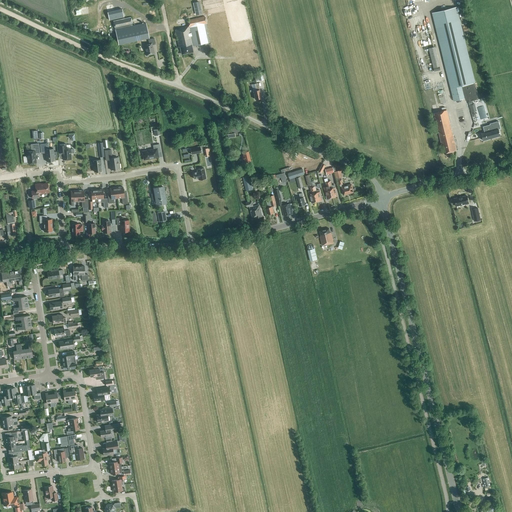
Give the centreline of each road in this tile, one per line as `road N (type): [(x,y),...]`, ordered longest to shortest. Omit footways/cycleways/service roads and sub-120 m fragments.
road 1 (tertiary): [(457,511),(382,197)]
road 2 (unclassified): [(382,197),(369,176),(178,86)]
road 3 (tertiary): [(190,245),(382,197)]
road 4 (residential): [(190,245),(176,166),(60,181)]
road 5 (track): [(178,86),(0,10)]
road 6 (tertiary): [(382,197),(511,163)]
road 7 (tertiary): [(63,250),(190,245)]
road 8 (unclassified): [(45,374),(30,250)]
road 9 (unclassified): [(92,465),(79,379),(45,374)]
